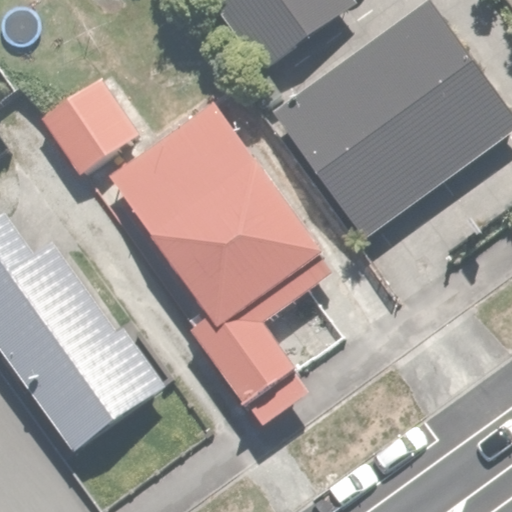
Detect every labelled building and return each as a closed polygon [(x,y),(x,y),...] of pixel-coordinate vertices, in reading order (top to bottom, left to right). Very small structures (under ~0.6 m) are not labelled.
[(213,0),(262,66),(350,0),(213,0)] [(511,138),(511,127),(430,8),(275,113),(362,241),(511,138)] [(108,78),(41,122),(79,179),(146,135),(108,78)] [(206,102),(104,178),(214,326),(192,342),(241,407),(295,367),(260,321),(331,268),(206,102)] [(33,196),(0,219),(0,358),(67,453),(166,383),(33,196)]
